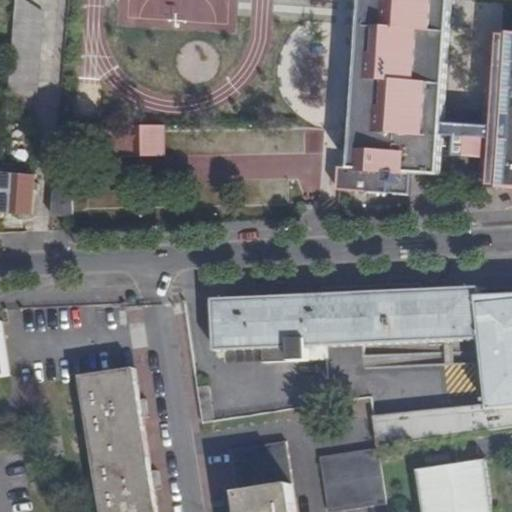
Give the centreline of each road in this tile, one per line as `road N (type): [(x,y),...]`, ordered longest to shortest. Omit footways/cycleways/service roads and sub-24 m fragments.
road 1 (residential): [(511,240),(150,262)]
road 2 (residential): [(188,511),(150,262)]
road 3 (residential): [(150,262),(0,272)]
